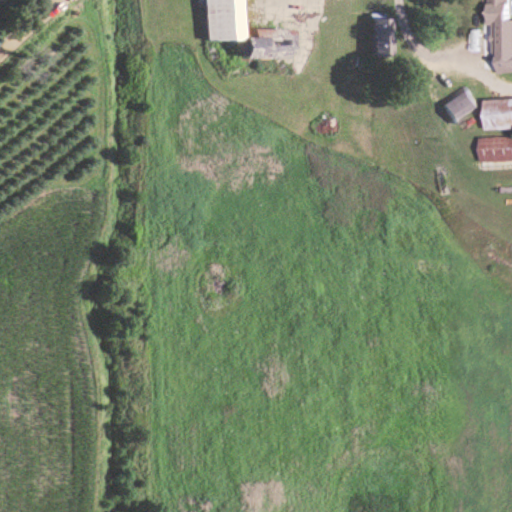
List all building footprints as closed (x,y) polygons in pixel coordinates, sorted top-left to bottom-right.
[(193,0),(195,41),(226,40),(227,59),(283,58),(283,50),(292,50),(291,30),(239,30),(239,38),(229,38),(228,0),(193,0)] [(482,0),(482,22),(506,22),(506,0),(482,0)] [(365,18),(365,57),(384,57),(384,18),(365,18)] [(511,49),(491,51),(493,74),(511,72),(511,49)] [(444,127),(475,107),(462,87),(431,106),(444,127)] [(511,98),(479,100),(479,131),(511,130),(511,98)] [(476,162),(511,160),(511,136),(475,138),(476,162)]
